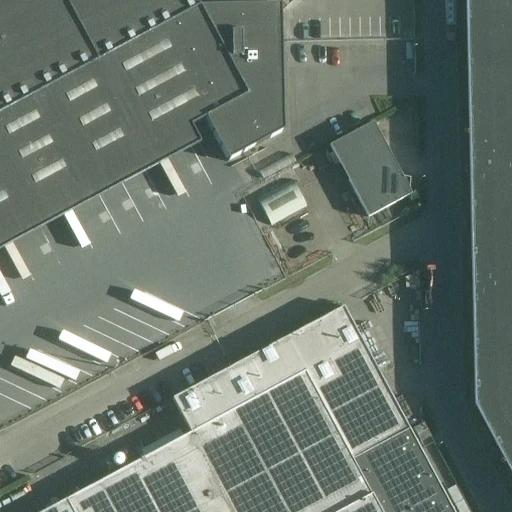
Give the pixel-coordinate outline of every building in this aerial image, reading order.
[(283,11),(275,5),(272,8),(198,9),(193,0),(0,0),(0,230),(204,121),(205,121),(227,163),(282,133),(280,15),(283,11)] [(511,0),(471,0),(480,410),(511,468),(511,0)] [(403,181),(373,124),(329,147),(367,219),(411,196),(409,191),(409,182),(403,181)] [(258,201),(272,228),(308,209),(293,182),(258,201)] [(66,501),(45,511),(451,511),(409,432),(343,309),(172,401),(190,434),(66,501)] [(430,438),(423,425),(413,430),(420,443),(430,438)]
